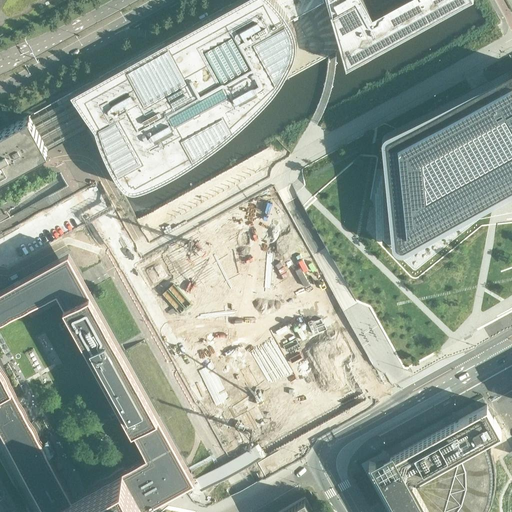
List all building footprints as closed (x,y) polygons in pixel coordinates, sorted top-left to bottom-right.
[(0,0),(0,36),(65,0),(0,0)] [(237,0),(161,42),(33,113),(29,115),(49,150),(55,146),(94,125),(96,127),(97,132),(99,138),(101,142),(103,149),(105,153),(108,160),(110,163),(112,166),(113,169),(115,172),(116,173),(119,177),(122,182),(123,183),(125,184),(126,185),(127,186),(128,186),(130,187),(131,187),(132,187),(134,188),(136,187),(141,185),(145,184),(152,181),(159,179),(163,177),(167,175),(174,171),(178,169),(184,165),(188,162),(192,160),(198,156),(204,152),(210,147),(218,141),(227,134),(237,125),(242,121),(249,115),(254,111),(260,104),(265,99),(271,92),(275,88),(277,85),(279,82),(281,79),(285,73),(287,70),(288,67),(291,62),(292,61),(294,56),(295,54),(295,52),(296,50),(296,48),(296,47),(297,45),(297,42),(297,40),(297,39),(296,37),(296,35),(296,33),(295,31),(294,27),(293,25),(292,23),(291,20),(290,19),(324,2),(324,1),(323,0),(327,0),(346,65),(463,0),(237,0)] [(511,69),(391,133),(391,134),(390,134),(390,135),(400,239),(401,241),(401,242),(402,243),(403,243),(405,243),(407,242),(511,183),(511,69)] [(0,176),(8,172),(48,150),(29,115),(0,130),(0,176)] [(258,173),(248,155),(163,202),(173,220),(258,173)] [(269,194),(161,253),(197,320),(196,321),(197,323),(180,333),(180,334),(190,352),(206,382),(207,383),(213,394),(214,393),(246,451),(264,441),(267,446),(265,447),(268,452),(269,451),(270,451),(385,388),(380,379),(377,374),(366,354),(358,358),(334,312),(332,313),(318,286),(314,288),(310,283),(316,279),(285,223),(290,220),(284,208),(278,211),(269,194)] [(0,425),(46,509),(47,511),(133,511),(144,506),(195,478),(159,412),(91,288),(69,249),(0,287),(0,425)] [(487,511),(488,511),(491,504),(494,494),(495,484),(496,475),(495,466),(493,456),(492,450),(492,446),(492,444),(490,444),(490,448),(487,449),(483,442),(502,431),(487,404),(395,455),(392,449),(369,461),(378,478),(397,511),(487,511)] [(313,511),(305,497),(278,511),(313,511)]
